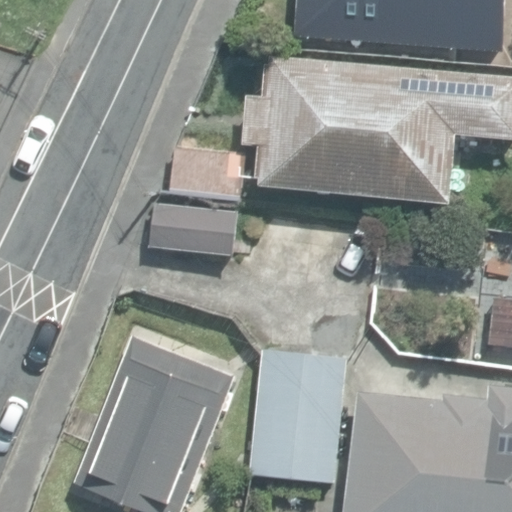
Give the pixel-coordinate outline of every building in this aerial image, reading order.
[(463,49),(465,49),(468,0),(300,0),(298,37),(463,49)] [(266,189),(454,203),(459,135),(511,138),(511,80),(271,63),(268,97),(254,96),(250,145),(265,146),(263,179),(267,179),(266,189)] [(175,192),(247,199),(250,154),(179,146),(175,192)] [(153,247),(227,250),(230,209),(157,205),(153,247)] [(511,298),(495,297),(491,345),(511,347),(511,298)] [(147,511),(185,511),(238,376),(135,336),(77,483),(148,511),(147,511)] [(254,474),(338,483),(351,360),(267,351),(254,474)] [(511,511),(511,383),(492,381),(490,396),(445,391),(444,399),(360,391),(347,511),(511,511)]
